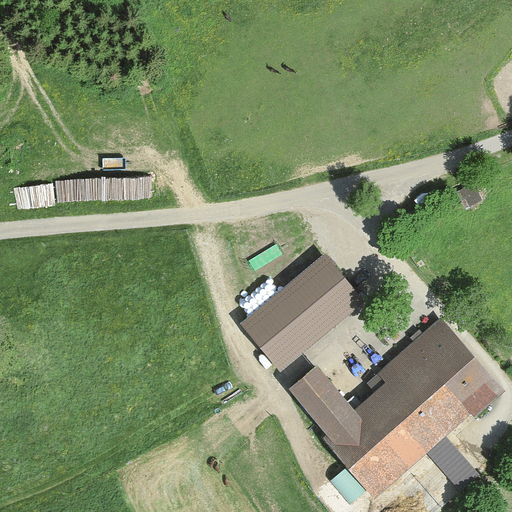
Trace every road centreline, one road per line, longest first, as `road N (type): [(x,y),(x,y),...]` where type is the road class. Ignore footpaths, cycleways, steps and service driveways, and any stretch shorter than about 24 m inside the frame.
road 1 (residential): [(511,140),(278,204),(0,227)]
road 2 (track): [(189,215),(149,159),(52,93),(0,33)]
